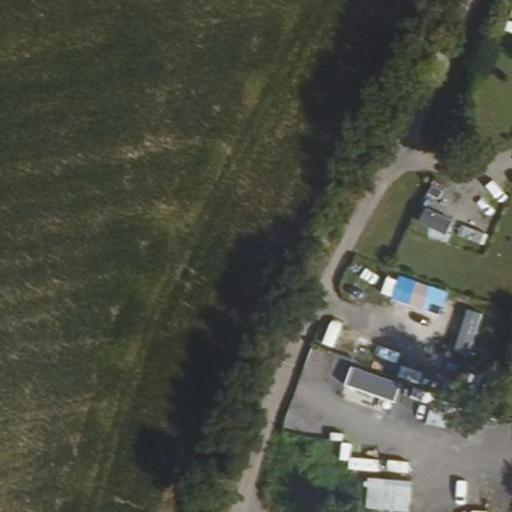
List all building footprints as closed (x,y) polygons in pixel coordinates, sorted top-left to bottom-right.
[(422,206),(414,225),(442,237),(450,218),(422,206)] [(480,246),(484,232),(457,226),(454,241),(480,246)] [(418,301),(439,306),(442,294),(421,289),(418,301)] [(470,371),(477,311),(458,309),(450,369),(470,371)] [(376,472),(377,458),(348,457),(348,471),(376,472)] [(381,470),(406,472),(406,460),(382,459),(381,470)] [(380,511),(407,511),(409,480),(366,478),(365,511),(380,511)]
